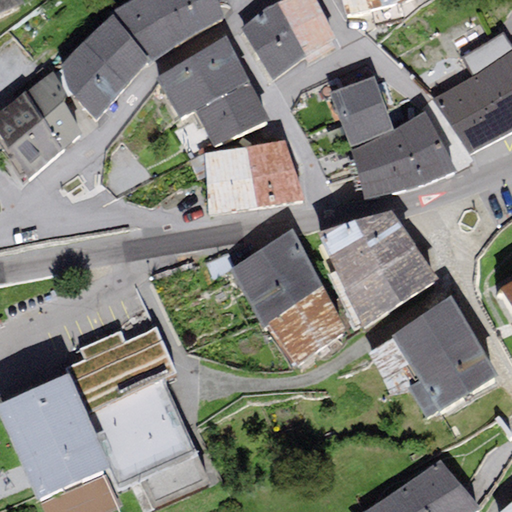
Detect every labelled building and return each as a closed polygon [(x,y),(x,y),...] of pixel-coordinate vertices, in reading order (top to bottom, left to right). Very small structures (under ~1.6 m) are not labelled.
[(15,0),(0,0),(0,19),(20,11),(15,0)] [(55,74),(0,112),(0,137),(28,183),(93,128),(152,68),(225,20),(215,0),(138,0),(139,3),(111,21),(55,74)] [(310,0),(299,0),(240,33),(271,88),(339,51),(310,0)] [(342,0),(355,28),(416,0),(342,0)] [(268,123),(229,51),(154,91),(176,131),(196,120),(214,152),(268,123)] [(511,51),(436,101),(471,167),(511,144),(511,51)] [(375,79),(318,100),(360,210),(450,175),(428,117),(394,130),(375,79)] [(287,146),(197,163),(208,223),(311,209),(287,146)] [(400,223),(326,246),(367,333),(446,289),(400,223)] [(293,243),(229,282),(288,377),(352,338),(293,243)] [(511,288),(499,296),(511,318),(511,288)] [(455,300),(394,336),(438,409),(499,373),(455,300)] [(66,371),(108,466),(118,487),(133,480),(146,510),(209,482),(163,378),(175,373),(156,330),(66,371)] [(66,371),(0,400),(0,413),(38,498),(108,466),(66,371)] [(479,511),(443,458),(360,511),(479,511)]
